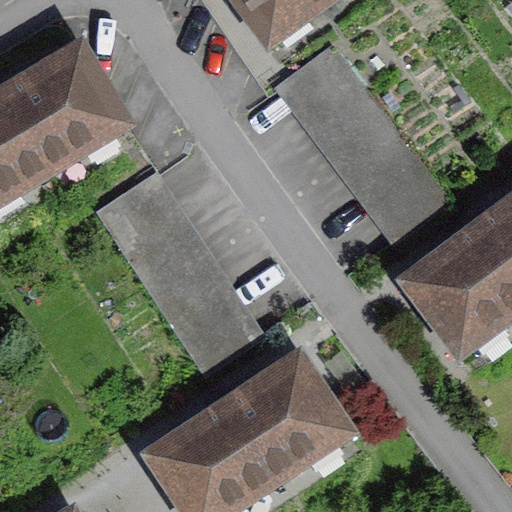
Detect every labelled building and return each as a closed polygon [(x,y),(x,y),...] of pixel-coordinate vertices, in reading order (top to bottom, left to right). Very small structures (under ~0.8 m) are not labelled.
[(231,0),(276,60),(358,0),(231,0)] [(83,49),(0,102),(0,222),(138,133),(83,49)] [(337,55),(280,97),(395,251),(452,209),(337,55)] [(156,180),(96,219),(203,379),(262,340),(156,180)] [(511,207),(404,289),(463,366),(511,328),(511,207)] [(302,360),(144,464),(175,511),(258,511),(359,446),(302,360)]
